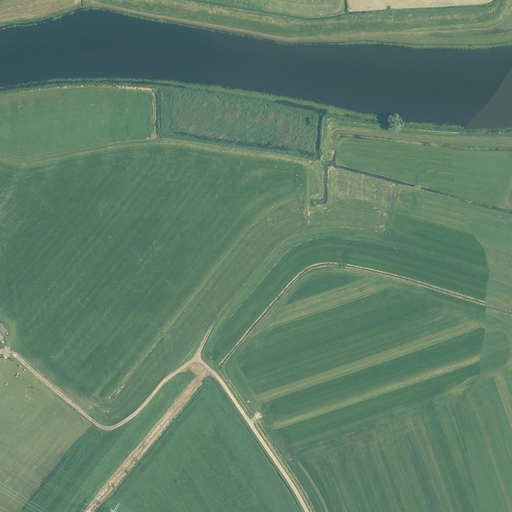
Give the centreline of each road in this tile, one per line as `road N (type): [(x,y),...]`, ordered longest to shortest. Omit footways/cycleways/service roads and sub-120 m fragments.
road 1 (track): [(511,275),(365,231),(297,236),(216,319),(197,358),(108,428),(0,338)]
road 2 (unclassified): [(307,511),(197,358)]
